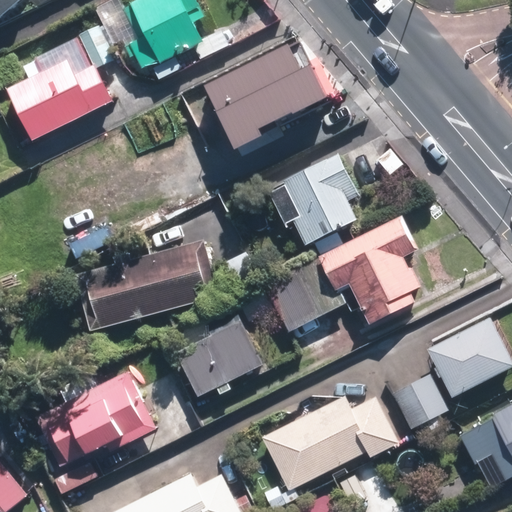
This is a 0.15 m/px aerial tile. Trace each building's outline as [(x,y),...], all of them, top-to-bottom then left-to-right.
[(0,0),(0,15),(17,0),(0,0)] [(209,39),(208,37),(200,21),(210,16),(201,0),(142,0),(128,7),(142,37),(128,42),(134,57),(140,54),(145,66),(166,62),(185,53),(183,48),(192,45),(193,48),(199,46),(209,41),(209,39)] [(38,141),(118,101),(102,69),(122,59),(105,24),(82,36),(40,56),(48,73),(14,90),(38,141)] [(209,41),(199,46),(205,58),(234,43),(226,29),(208,37),(209,39),(209,41)] [(281,89),(269,66),(221,90),(218,83),(179,101),(210,164),(232,153),(234,157),(282,132),(286,141),(357,104),(328,70),(310,80),(308,75),(281,89)] [(345,154),(290,181),(308,216),(298,221),(310,245),(361,220),(351,200),(364,194),(345,154)] [(176,215),(211,197),(190,155),(169,166),(178,183),(164,190),(176,215)] [(424,288),(409,257),(424,250),(407,215),(270,284),(293,332),(352,302),(345,289),(355,284),(376,324),(421,302),(416,292),(424,288)] [(224,296),(209,238),(134,258),(132,250),(118,255),(120,263),(79,273),(94,330),(224,296)] [(203,395),(269,363),(242,308),(211,323),(217,335),(181,352),(203,395)] [(511,348),(495,316),(433,348),(459,397),(511,369),(511,348)] [(150,326),(140,331),(144,340),(154,335),(150,326)] [(133,370),(41,416),(69,473),(161,428),(133,370)] [(434,373),(398,391),(416,428),(453,410),(434,373)] [(267,436),(294,490),(372,450),(375,456),(404,442),(381,397),(357,409),(349,394),(267,436)] [(504,480),(511,476),(511,407),(458,434),(473,464),(491,455),(504,480)] [(46,432),(36,436),(41,447),(51,442),(46,432)] [(10,511),(33,493),(0,453),(0,510),(4,506),(9,511),(10,511)] [(246,511),(239,497),(226,473),(203,485),(195,470),(113,511),(246,511)] [(249,492),(239,497),(246,511),(256,506),(249,492)]
